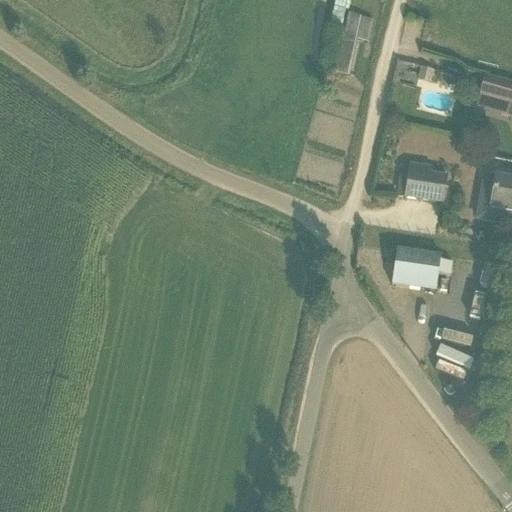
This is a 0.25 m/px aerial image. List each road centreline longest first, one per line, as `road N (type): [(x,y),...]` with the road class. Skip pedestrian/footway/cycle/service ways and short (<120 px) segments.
road 1 (unclassified): [(345,289),(339,251),(323,227),(137,135),(0,38)]
road 2 (unclassified): [(511,504),(345,289)]
road 3 (track): [(402,0),(339,251)]
road 4 (unclassified): [(290,511),(324,344),(345,289)]
